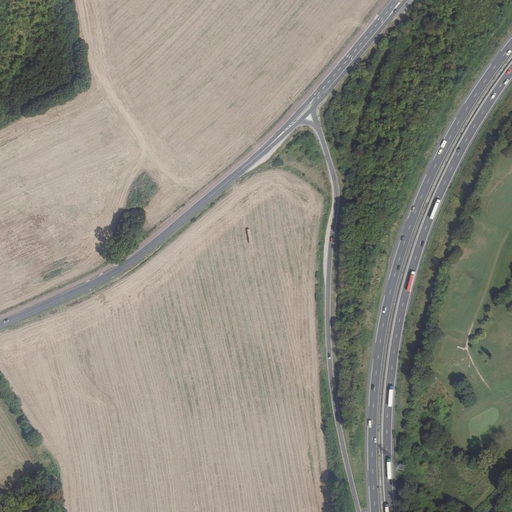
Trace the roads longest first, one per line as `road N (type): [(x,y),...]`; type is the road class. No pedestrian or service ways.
road 1 (trunk): [(511,45),(457,123),(400,254),(374,390),(374,511)]
road 2 (trunk): [(389,511),(386,413),(406,288),(451,168),(511,68)]
road 3 (trunk): [(309,106),(335,191),(328,364),(357,511)]
road 4 (tertiary): [(309,106),(120,270),(0,327)]
road 5 (tertiary): [(400,0),(309,106)]
